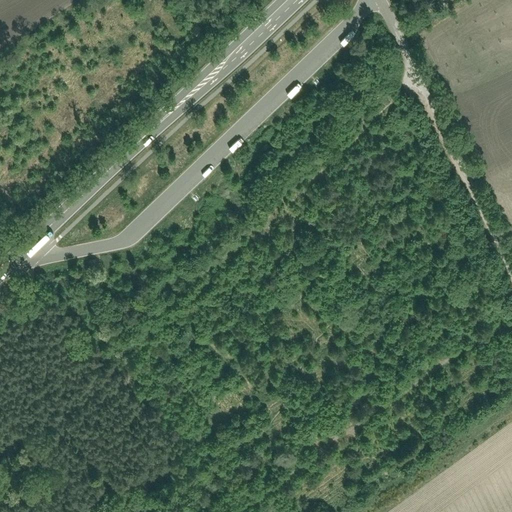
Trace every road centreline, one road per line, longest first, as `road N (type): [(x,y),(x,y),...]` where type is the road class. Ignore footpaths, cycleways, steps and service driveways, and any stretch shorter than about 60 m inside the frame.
road 1 (primary): [(0,281),(290,0)]
road 2 (track): [(511,322),(234,511)]
road 3 (unclassified): [(382,0),(511,275)]
